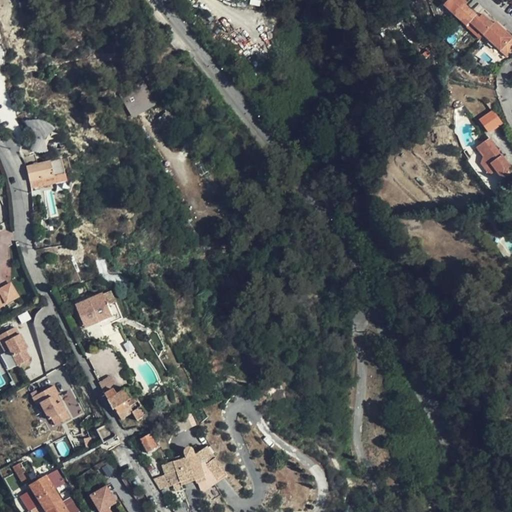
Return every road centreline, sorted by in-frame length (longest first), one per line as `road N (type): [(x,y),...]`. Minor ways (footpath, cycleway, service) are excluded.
road 1 (unclassified): [(493,511),(323,213),(158,0)]
road 2 (residential): [(165,511),(32,265),(18,180),(0,143)]
